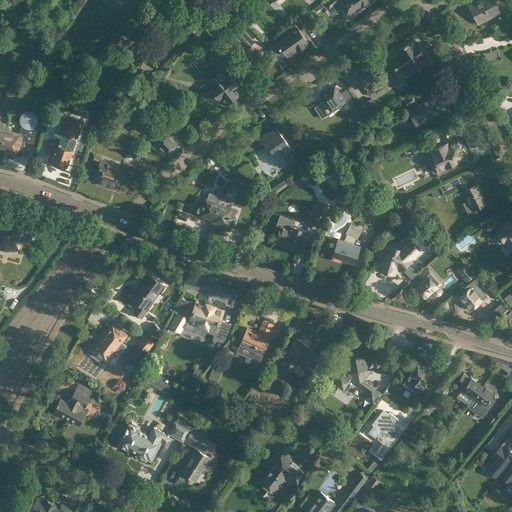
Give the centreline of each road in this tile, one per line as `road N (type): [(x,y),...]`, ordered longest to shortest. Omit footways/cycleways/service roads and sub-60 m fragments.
road 1 (secondary): [(511,351),(246,270),(0,180)]
road 2 (residential): [(129,210),(200,140),(368,21),(412,0)]
road 3 (residential): [(1,437),(111,235)]
road 4 (residential): [(511,160),(423,0)]
road 5 (residential): [(145,511),(1,437)]
